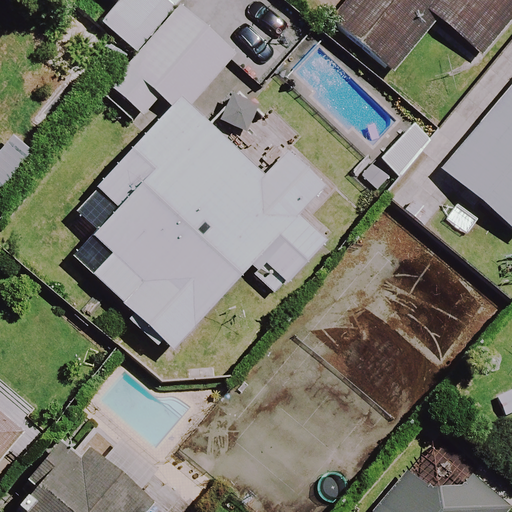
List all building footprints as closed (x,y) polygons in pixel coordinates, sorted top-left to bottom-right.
[(104,0),(112,6),(92,30),(129,60),(148,35),(176,0),(104,0)] [(511,18),(511,0),(419,0),(418,0),(339,0),(320,24),(388,80),(431,27),(475,64),(511,18)] [(103,93),(137,126),(154,109),(162,116),(174,103),(180,109),(224,63),(217,56),(176,17),(103,93)] [(511,239),(511,87),(435,177),(510,242),(511,239)] [(256,186),(176,107),(92,193),(114,215),(88,242),(107,260),(86,282),(164,357),(242,276),(268,301),(318,249),(290,222),(323,188),(287,154),(256,186)] [(0,418),(0,462),(22,437),(0,418)] [(502,511),(503,511),(423,445),(367,511),(502,511)] [(23,511),(140,511),(144,508),(85,456),(75,468),(53,449),(14,494),(28,507),(23,511)]
